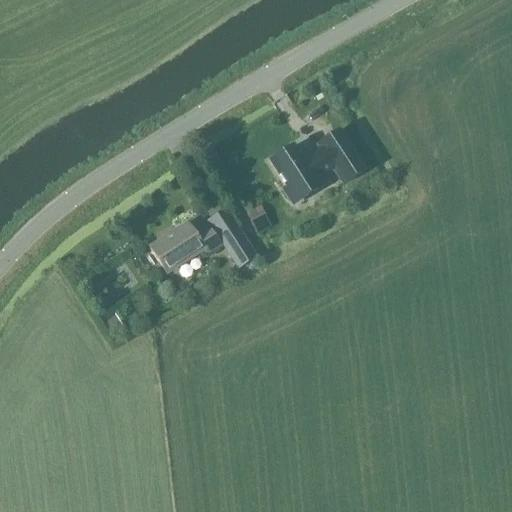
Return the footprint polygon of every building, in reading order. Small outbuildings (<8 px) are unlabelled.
[(314,142),(320,151),(301,163),(290,146),(268,160),(285,186),(281,189),(288,199),(291,204),(318,187),(315,182),(314,180),(332,169),(340,182),(362,168),(335,128),(314,142)] [(246,213),(254,229),(269,222),(261,205),(246,213)] [(256,257),(226,210),(206,223),(236,269),(256,257)] [(204,256),(219,246),(207,228),(192,238),(184,225),(148,249),(165,274),(201,250),(204,256)] [(124,332),(114,317),(102,324),(112,340),(124,332)]
